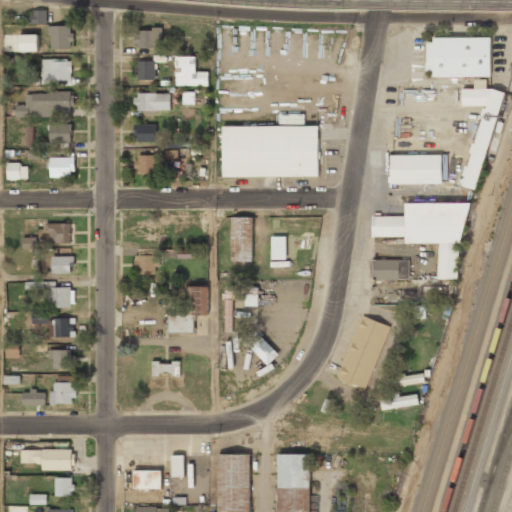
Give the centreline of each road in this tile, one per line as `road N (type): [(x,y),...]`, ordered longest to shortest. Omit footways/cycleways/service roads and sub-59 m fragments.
road 1 (residential): [(104,2),(106,511)]
road 2 (residential): [(381,0),(324,339),(296,385),(256,412)]
road 3 (secondary): [(80,0),(248,14),(511,18)]
road 4 (residential): [(0,198),(351,199)]
road 5 (residential): [(106,426),(211,425),(256,412)]
